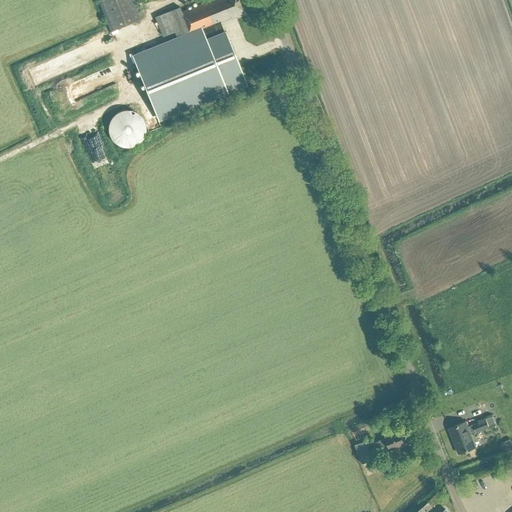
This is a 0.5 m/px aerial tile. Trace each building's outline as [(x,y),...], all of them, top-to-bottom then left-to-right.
[(110,30),(141,18),(133,0),(99,0),(98,1),(110,30)] [(177,38),(152,48),(132,56),(158,118),(244,83),(219,22),(231,17),(232,19),(238,16),(238,15),(243,12),(238,0),(208,0),(181,11),(179,7),(167,11),(168,12),(160,15),(167,34),(175,31),(177,38)] [(72,82),(75,93),(99,87),(96,76),(72,82)] [(102,138),(106,151),(131,145),(129,139),(139,137),(134,117),(128,118),(127,115),(122,116),(124,126),(108,131),(110,136),(102,138)] [(90,157),(100,153),(87,120),(77,124),(90,157)] [(493,416),(486,419),(489,426),(496,424),(493,416)] [(471,434),(489,426),(486,419),(485,417),(477,420),(478,422),(468,426),(466,421),(449,428),(459,453),(476,447),(471,434)] [(396,446),(404,443),(399,431),(385,437),(376,441),(374,437),(370,438),(355,443),(362,462),(377,457),(376,454),(381,452),(379,448),(388,445),(390,449),(396,447),(396,446)] [(508,439),(501,442),(504,451),(511,447),(511,442),(510,438),(508,439)] [(491,482),(511,474),(511,468),(489,477),(491,482)]
